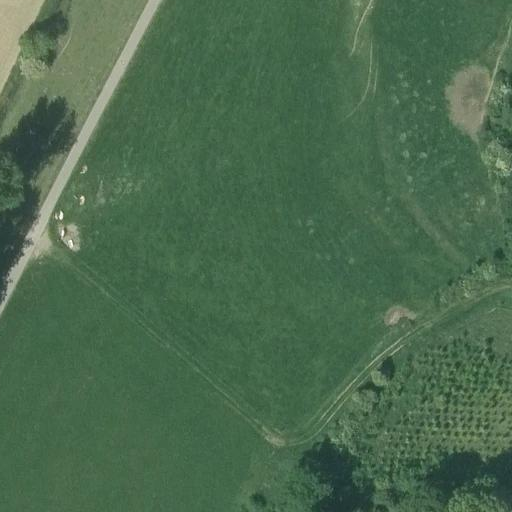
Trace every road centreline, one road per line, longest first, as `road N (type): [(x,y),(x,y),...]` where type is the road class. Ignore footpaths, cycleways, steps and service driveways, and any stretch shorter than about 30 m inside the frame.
road 1 (track): [(28,227),(276,442),(290,444),(304,442),(425,323),(485,286),(511,281)]
road 2 (track): [(151,0),(0,284)]
